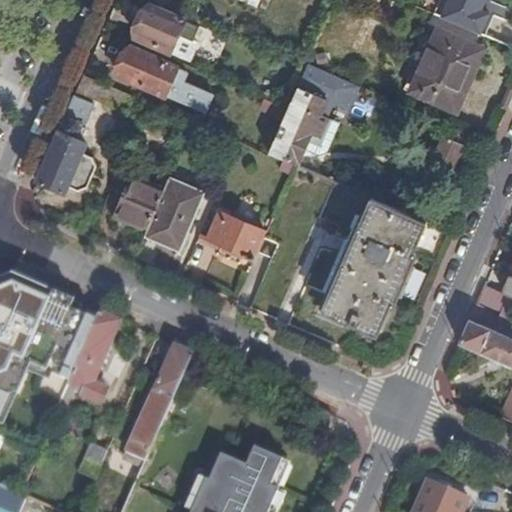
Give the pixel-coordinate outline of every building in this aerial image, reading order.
[(449,0),(442,18),(481,35),(491,13),(486,11),(490,0),(449,0)] [(187,61),(202,29),(150,6),(136,39),(187,61)] [(430,101),(454,112),(456,109),(460,109),(464,99),(461,96),(475,66),(479,65),(483,56),(481,53),(482,49),(438,30),(413,88),(432,96),(430,101)] [(186,82),(190,73),(132,47),(119,76),(208,115),(216,95),(186,82)] [(333,106),(345,81),(309,65),(290,111),(270,155),(297,167),(301,168),(308,152),(320,157),(330,155),(342,126),(322,117),(328,104),(333,106)] [(63,129),(39,182),(66,195),(69,188),(78,192),(89,189),(98,166),(94,159),(83,154),(87,145),(77,141),(84,125),(87,126),(96,105),(84,100),(86,96),(126,114),(133,98),(85,77),(63,129)] [(427,163),(457,176),(469,149),(438,136),(427,163)] [(117,218),(148,232),(166,191),(135,178),(117,218)] [(148,232),(147,236),(180,251),(204,195),(171,181),(166,191),(148,232)] [(414,253),(427,223),(372,199),(323,312),(378,337),(391,306),(395,306),(417,256),(414,253)] [(244,257),(256,262),(268,234),(221,214),(209,242),(221,247),(217,256),(241,266),(244,257)] [(486,287),(511,298),(511,282),(492,273),(486,287)] [(511,298),(486,287),(481,300),(510,313),(511,308),(511,298)] [(83,357),(102,313),(72,300),(64,317),(21,298),(5,335),(33,347),(37,337),(61,347),(64,352),(69,354),(74,353),(83,357)] [(461,345),(511,367),(511,340),(478,325),(485,310),(477,306),(461,345)] [(130,333),(133,327),(102,313),(83,357),(71,386),(84,392),(83,397),(102,405),(108,389),(97,383),(121,329),(130,333)] [(134,495),(196,354),(176,346),(128,454),(136,458),(122,490),(134,495)] [(53,426),(71,386),(43,374),(36,391),(51,398),(41,421),(53,426)] [(511,399),(503,420),(511,423),(511,399)] [(327,434),(335,418),(324,413),(316,430),(327,434)] [(41,454),(53,426),(41,421),(25,414),(13,442),(41,454)] [(97,480),(109,453),(93,446),(81,473),(97,480)] [(273,488),(285,462),(256,449),(248,466),(223,455),(211,482),(208,481),(194,511),(271,511),(281,492),(273,488)] [(293,465),(285,462),(273,488),(281,492),(293,465)] [(416,511),(464,511),(471,499),(430,481),(416,511)] [(0,485),(0,511),(2,511),(12,511),(20,494),(0,485)]
